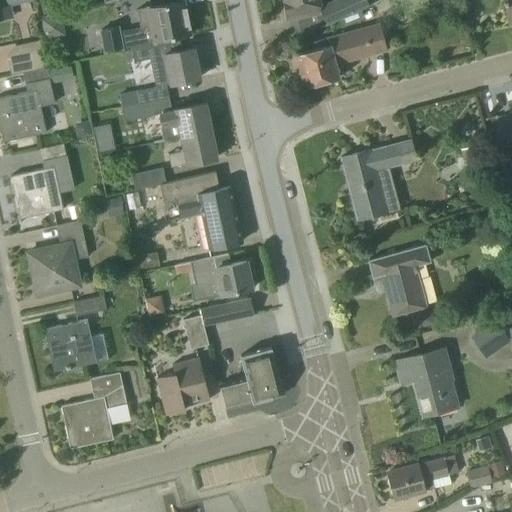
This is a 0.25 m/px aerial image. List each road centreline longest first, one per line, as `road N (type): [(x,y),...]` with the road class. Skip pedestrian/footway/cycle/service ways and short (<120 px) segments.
road 1 (secondary): [(326,418),(259,130)]
road 2 (residential): [(42,489),(326,418)]
road 3 (residential): [(259,130),(511,64)]
road 4 (residential): [(42,489),(0,299)]
road 5 (secondary): [(259,130),(234,0)]
